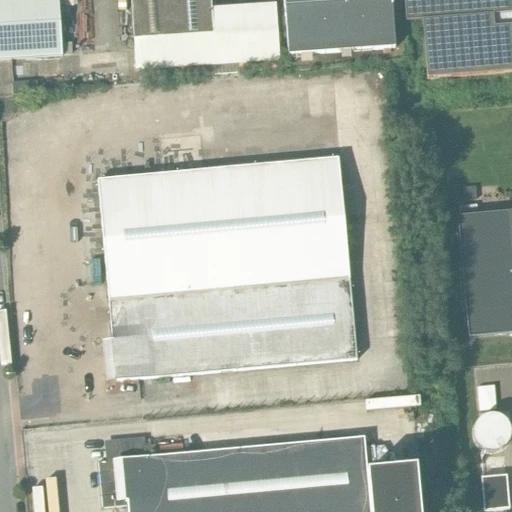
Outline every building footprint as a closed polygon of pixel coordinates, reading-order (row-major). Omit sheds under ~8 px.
[(0,0),(0,60),(61,57),(57,0),(0,0)] [(213,38),(210,0),(130,0),(132,16),(134,41),(134,43),(213,38)] [(394,51),(391,0),(283,0),(285,27),(286,27),(288,57),(394,51)] [(511,0),(403,0),(406,22),(422,21),(427,80),(511,74),(511,46),(510,26),(494,27),(493,15),(511,13),(511,0)] [(132,16),(120,17),(122,42),(134,41),(132,16)] [(116,383),(357,361),(338,160),(97,182),(116,383)] [(504,194),(511,193),(511,168),(502,170),(504,194)] [(511,212),(458,218),(469,339),(511,334),(511,212)] [(511,428),(482,426),(480,460),(511,462),(511,450),(511,428)] [(420,511),(416,468),(367,473),(364,439),(146,459),(145,439),(109,442),(111,462),(98,463),(102,510),(128,508),(128,511),(420,511)] [(483,511),(484,511),(510,510),(507,477),(481,479),(483,511)]
